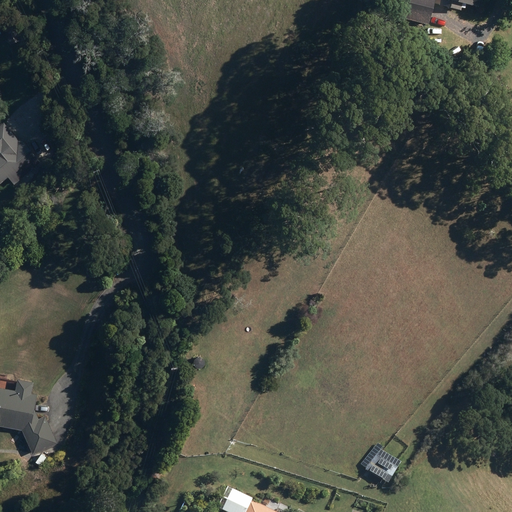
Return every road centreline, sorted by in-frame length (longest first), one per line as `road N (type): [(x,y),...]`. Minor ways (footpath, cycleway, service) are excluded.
road 1 (unclassified): [(145,265),(42,0)]
road 2 (track): [(115,511),(153,466),(175,400),(145,265)]
